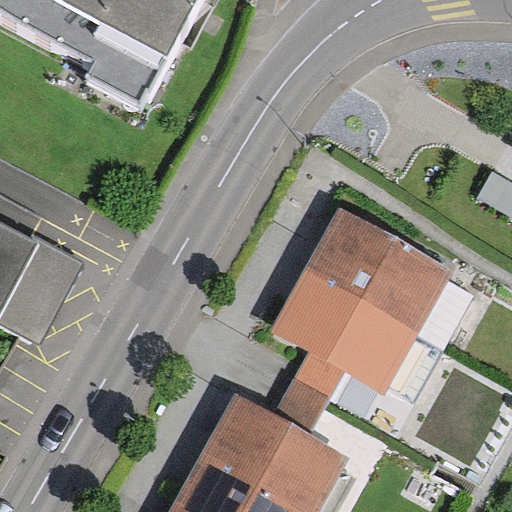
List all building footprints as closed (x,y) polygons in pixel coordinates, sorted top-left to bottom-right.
[(84,84),(140,114),(200,0),(1,0),(0,2),(0,21),(91,70),(84,84)] [(297,278),(406,337),(438,278),(329,219),(297,278)] [(0,322),(33,340),(72,265),(0,227),(0,322)] [(374,396),(406,337),(297,278),(265,337),(304,358),(340,377),(374,396)] [(268,426),(303,445),(340,377),(304,358),(268,426)] [(196,463),(286,511),(308,511),(335,462),(303,445),(268,426),(228,404),(196,463)] [(286,511),(196,463),(169,511),(286,511)]
